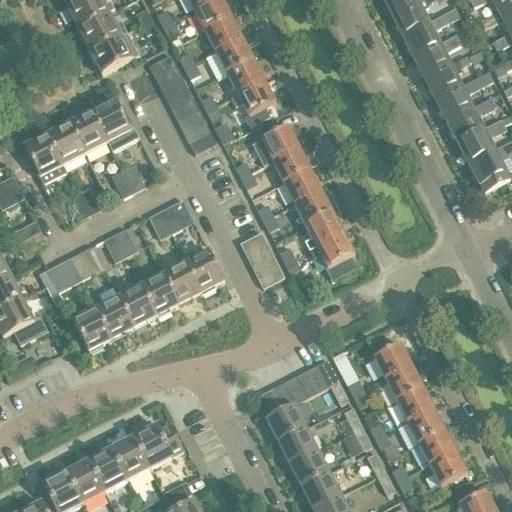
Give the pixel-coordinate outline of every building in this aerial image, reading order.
[(60,0),(66,12),(88,0),(60,0)] [(78,34),(109,18),(100,0),(88,0),(66,12),(78,34)] [(220,0),(185,0),(193,14),(221,0),(220,0)] [(221,0),(193,14),(194,16),(204,36),(232,22),(222,2),(221,0)] [(418,4),(416,0),(383,0),(392,18),(418,4)] [(418,4),(392,18),(403,39),(429,25),(423,14),(429,11),(428,10),(437,2),(435,0),(426,0),(419,4),(418,4)] [(511,0),(477,0),(470,4),(473,12),(483,8),(492,3),(499,16),(499,17),(511,9),(511,0)] [(499,16),(481,26),(485,33),(494,29),(503,25),(510,37),(511,36),(511,9),(499,17),(499,16)] [(142,30),(152,24),(147,13),(136,19),(142,30)] [(460,22),(458,19),(455,13),(445,18),(429,26),(429,25),(403,39),(414,61),(440,47),(434,35),(460,22)] [(163,32),(174,27),(167,14),(157,20),(163,32)] [(119,25),(114,27),(109,18),(78,34),(90,57),(128,37),(122,26),(119,25)] [(232,22),(204,36),(206,39),(215,57),(243,43),(233,25),(232,22)] [(147,40),(158,35),(152,24),(142,30),(147,40)] [(168,41),(178,36),(174,27),(163,32),(168,41)] [(511,36),(510,37),(495,46),(499,54),(511,48),(511,36)] [(102,79),(139,60),(128,37),(90,57),(102,79)] [(440,47),(414,61),(425,82),(451,68),(446,57),(461,49),(456,39),(440,47)] [(215,57),(206,62),(217,83),(226,79),(254,65),(245,47),(243,43),(215,57)] [(187,77),(197,72),(189,57),(179,62),(187,77)] [(154,81),(175,69),(169,58),(148,69),(154,81)] [(451,68),(425,82),(436,103),(462,90),(456,78),(462,75),(462,74),(470,67),(467,60),(451,68)] [(511,63),(503,68),(507,76),(511,73),(511,63)] [(254,65),(226,79),(237,99),(264,85),(257,70),(254,65)] [(160,92),(181,81),(175,69),(154,81),(160,92)] [(190,84),(200,78),(197,72),(187,77),(190,84)] [(462,90),(436,103),(447,125),(474,111),(473,111),(467,100),(493,86),(488,77),(462,90)] [(166,103),(187,92),(181,81),(160,92),(166,103)] [(236,112),(242,109),(248,120),(244,122),(250,133),(270,122),(265,112),(275,106),(264,85),(237,99),(232,101),(232,102),(231,103),(236,112)] [(171,114),(193,103),(187,92),(166,103),(171,114)] [(206,114),(216,109),(211,100),(201,105),(206,114)] [(177,125),(198,114),(193,103),(171,114),(177,125)] [(474,111),(447,125),(458,146),(484,132),(479,122),(495,114),(492,109),(489,103),(473,111),(474,111)] [(134,133),(131,134),(115,104),(92,116),(108,147),(108,146),(113,156),(139,142),(134,133)] [(212,126),(222,121),(216,109),(206,114),(212,126)] [(183,136),(204,125),(198,114),(177,125),(183,136)] [(85,158),(108,147),(92,116),(70,128),(85,158)] [(495,154),(490,143),(507,135),(501,124),(484,132),(458,146),(469,167),(495,154)] [(189,147),(210,136),(204,125),(183,136),(189,147)] [(63,170),(85,158),(70,128),(47,140),(63,170)] [(288,131),(252,149),(264,172),(272,167),(299,153),(288,131)] [(195,159),(216,148),(210,136),(189,147),(195,159)] [(47,140),(25,152),(28,159),(40,182),(44,189),(67,177),(63,170),(47,140)] [(507,176),(501,165),(511,159),(511,145),(495,154),(469,167),(480,190),(482,189),(486,197),(510,185),(506,177),(507,176)] [(284,190),(311,177),(299,153),(272,167),(284,190)] [(241,183),(251,178),(246,167),(236,172),(241,183)] [(134,198),(146,192),(134,169),(122,175),(134,198)] [(123,204),(134,198),(122,175),(111,181),(123,204)] [(296,214),(323,200),(311,177),(284,190),(296,214)] [(246,193),(256,188),(251,178),(241,183),(246,193)] [(0,200),(18,191),(13,180),(0,186),(0,200)] [(0,208),(3,214),(25,203),(18,191),(0,200),(0,208)] [(89,221),(100,216),(89,193),(78,199),(89,221)] [(78,227),(89,221),(78,199),(66,205),(78,227)] [(304,230),(331,216),(323,200),(296,214),(304,230)] [(171,237),(182,231),(171,209),(159,215),(171,237)] [(265,229),(275,224),(268,210),(257,215),(265,229)] [(160,243),(171,237),(159,215),(148,221),(160,243)] [(309,254),(342,237),(331,216),(304,230),(312,244),(306,247),(309,254)] [(269,236),(279,231),(275,224),(265,229),(269,236)] [(20,247),(41,236),(36,225),(14,236),(20,247)] [(126,260),(137,254),(126,232),(114,238),(126,260)] [(26,258),(47,247),(41,236),(20,247),(26,258)] [(246,258),(267,248),(261,237),(241,248),(246,258)] [(352,260),(353,259),(342,237),(309,254),(314,263),(320,260),(326,273),(325,273),(331,285),(358,271),(352,260)] [(114,266),(126,260),(114,238),(103,244),(114,266)] [(252,269),(272,259),(267,248),(246,258),(252,269)] [(80,256),(92,278),(103,272),(92,250),(80,256)] [(284,267),(294,262),(289,253),(280,258),(284,267)] [(209,255),(186,267),(202,298),(225,286),(209,255)] [(81,284),(92,278),(80,256),(69,262),(81,284)] [(0,285),(10,280),(0,259),(0,285)] [(258,281),(278,270),(272,259),(252,269),(258,281)] [(70,290),(81,284),(69,262),(58,268),(70,290)] [(291,279),(300,274),(294,262),(284,267),(291,279)] [(180,310),(202,298),(186,267),(164,278),(180,310)] [(57,296),(70,290),(58,268),(46,274),(52,287),(45,290),(58,314),(65,310),(57,296)] [(264,292),(284,282),(278,270),(258,281),(264,292)] [(39,278),(45,290),(52,287),(46,274),(39,278)] [(157,321),(180,310),(164,278),(141,290),(157,321)] [(0,313),(22,302),(10,280),(0,285),(0,313)] [(135,333),(157,321),(141,290),(119,302),(135,333)] [(105,309),(96,313),(112,344),(135,333),(119,302),(118,302),(113,292),(99,299),(105,309)] [(40,322),(34,325),(22,302),(0,313),(0,335),(3,342),(14,336),(21,349),(47,336),(40,322)] [(96,313),(73,325),(89,356),(112,344),(96,313)] [(384,384),(411,370),(400,348),(373,362),(384,384)] [(327,364),(315,370),(326,391),(329,390),(338,385),(327,364)] [(315,370),(305,376),(316,397),(326,391),(315,370)] [(395,406),(422,392),(411,370),(384,384),(395,406)] [(305,376),(294,382),(305,403),(316,397),(305,376)] [(294,382),(283,387),(294,408),(305,403),(294,382)] [(340,410),(349,406),(338,385),(329,390),(340,410)] [(354,401),(363,396),(358,385),(348,391),(354,401)] [(283,387),(272,393),(283,414),(293,409),(294,408),(283,387)] [(406,427),(433,413),(422,392),(395,406),(406,427)] [(272,393),(261,399),(272,420),(283,414),(272,393)] [(359,411),(369,406),(363,396),(354,401),(359,411)] [(277,446),(305,432),(293,409),(283,414),(272,420),(265,424),(277,446)] [(353,435),(361,431),(352,413),(344,417),(353,435)] [(406,427),(397,432),(408,453),(417,448),(444,434),(433,413),(406,427)] [(376,444),(386,438),(380,427),(370,433),(376,444)] [(169,428),(158,433),(156,428),(134,440),(151,473),(183,456),(169,428)] [(364,456),(372,451),(361,431),(353,435),(364,456)] [(288,469),(317,454),(305,432),(277,446),(288,469)] [(428,469),(455,455),(444,434),(417,448),(428,469)] [(381,455),(391,449),(386,438),(376,444),(381,455)] [(128,485),(151,473),(134,440),(111,452),(128,485)] [(106,496),(128,485),(111,452),(89,463),(106,496)] [(300,491),(328,476),(317,454),(288,469),(300,491)] [(440,491),(467,477),(455,455),(428,469),(440,491)] [(376,479),(384,475),(375,457),(367,462),(376,479)] [(83,508),(106,496),(89,463),(66,476),(83,508)] [(398,486),(408,481),(402,470),(392,475),(398,486)] [(387,500),(395,496),(384,475),(376,479),(387,500)] [(54,511),(75,511),(83,508),(66,476),(42,488),(54,511)] [(310,511),(312,511),(340,498),(328,476),(300,491),(310,511)] [(404,497),(414,492),(408,481),(398,486),(404,497)] [(170,509),(192,498),(186,486),(163,498),(164,502),(166,501),(170,509)] [(458,511),(493,511),(485,495),(458,509),(458,511)] [(346,511),(340,498),(312,511),(346,511)] [(164,511),(170,509),(166,501),(164,502),(144,511),(164,511)]
